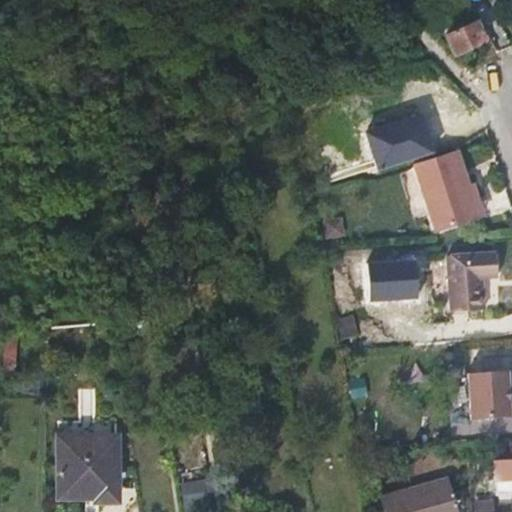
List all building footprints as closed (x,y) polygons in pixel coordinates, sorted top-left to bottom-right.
[(463,3),(461,0),(450,0),(459,16),(468,12),(463,3)] [(488,47),(493,56),(505,51),(484,9),(488,7),(483,0),(461,0),(463,3),(468,12),(475,23),(488,47)] [(472,24),(475,23),(468,12),(459,16),(458,16),(460,24),(440,32),(450,57),(479,46),(472,24)] [(456,148),(414,163),(437,227),(483,209),(472,178),(468,180),(456,148)] [(498,251),(448,254),(452,310),(485,308),(483,276),(499,275),(498,251)] [(430,256),(415,256),(416,273),(431,271),(430,256)] [(16,354),(18,329),(7,330),(5,354),(16,354)] [(507,366),(467,368),(469,415),(510,413),(507,366)] [(118,436),(60,434),(60,494),(96,495),(96,499),(116,500),(118,436)] [(505,486),(511,487),(511,476),(509,455),(488,457),(491,488),(505,486)] [(439,479),(443,511),(459,511),(449,476),(439,479)] [(384,511),(443,511),(439,479),(379,494),(384,511)] [(207,481),(180,485),(183,504),(210,500),(207,481)] [(480,511),(493,511),(492,498),(480,499),(480,511)]
